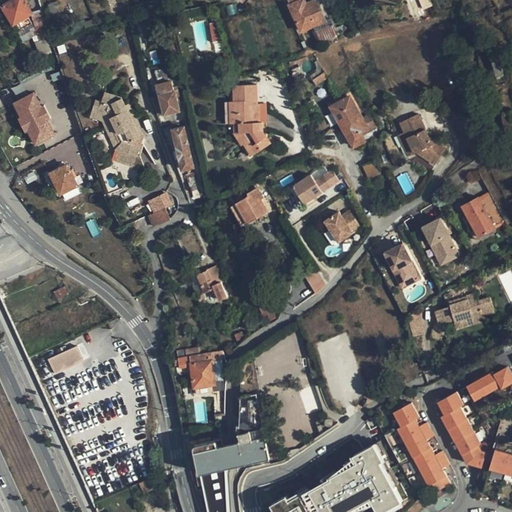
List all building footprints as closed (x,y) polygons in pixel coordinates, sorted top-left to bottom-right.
[(33,10),(27,0),(9,0),(5,2),(15,20),(30,12),(33,10)] [(327,21),(317,0),(315,0),(308,3),(306,0),(286,0),(301,32),(313,27),(319,40),(321,43),(339,34),(331,19),(327,21)] [(40,8),(30,12),(33,22),(37,35),(38,38),(48,34),(40,8)] [(37,35),(33,22),(18,29),(24,41),(37,35)] [(218,23),(210,24),(213,43),(221,41),(218,23)] [(502,74),(498,56),(491,58),(496,76),(502,74)] [(320,66),(315,69),(299,78),(305,88),(326,76),(320,66)] [(179,110),(167,68),(156,71),(159,82),(156,83),(166,114),(179,110)] [(272,143),(265,130),(264,120),(261,121),(256,120),(256,101),(259,101),(259,85),(236,85),(237,102),(231,102),(232,124),(236,124),(237,134),(244,133),(248,141),(246,142),(254,155),(272,143)] [(139,135),(132,107),(130,98),(116,89),(110,99),(104,107),(113,113),(114,118),(118,133),(121,143),(131,149),(128,154),(135,158),(143,142),(142,140),(139,135)] [(43,109),(36,95),(16,105),(23,119),(29,132),(36,145),(56,136),(49,122),(43,109)] [(359,131),(367,127),(362,117),(351,95),(331,106),(347,138),(359,131)] [(104,107),(110,99),(105,96),(95,110),(109,120),(114,118),(113,113),(104,107)] [(136,106),(132,107),(139,135),(142,140),(145,139),(136,106)] [(46,107),(43,109),(49,122),(53,120),(46,107)] [(431,110),(414,111),(415,121),(415,130),(413,134),(414,144),(417,143),(432,159),(446,145),(432,130),(431,110)] [(511,139),(511,112),(502,114),(503,122),(506,141),(511,139)] [(367,127),(368,130),(375,127),(369,114),(362,117),(367,127)] [(23,119),(19,120),(26,134),(29,132),(23,119)] [(195,167),(192,154),(184,126),(172,128),(175,140),(183,170),(195,167)] [(363,140),(359,131),(347,138),(349,143),(351,146),(355,144),(363,140)] [(121,143),(118,133),(111,135),(114,148),(126,156),(128,154),(131,149),(121,143)] [(251,157),(254,155),(246,142),(248,141),(244,133),(237,134),(251,157)] [(355,144),(351,146),(352,149),(365,143),(363,140),(355,144)] [(370,150),(358,155),(368,176),(379,170),(370,150)] [(58,192),(66,188),(75,183),(66,162),(59,166),(49,171),(58,192)] [(335,180),(328,170),(320,176),(326,186),(335,180)] [(326,186),(320,176),(313,180),(309,175),(292,187),(303,202),(326,186)] [(264,197),(259,187),(248,193),(249,195),(245,197),(243,192),(233,197),(236,202),(247,222),(268,210),(261,199),(264,197)] [(461,210),(465,219),(478,241),(500,229),(483,197),(461,210)] [(231,204),(243,224),(247,222),(236,202),(231,204)] [(169,218),(165,207),(148,214),(152,225),(169,218)] [(343,217),(337,209),(323,219),(338,240),(352,230),(343,217)] [(350,212),(343,217),(352,230),(359,225),(350,212)] [(455,249),(440,217),(422,226),(430,242),(429,242),(436,258),(455,249)] [(478,241),(465,219),(460,222),(473,244),(478,241)] [(401,242),(384,251),(392,268),(397,266),(406,283),(419,277),(401,242)] [(455,249),(436,258),(439,264),(458,255),(455,249)] [(222,281),(216,265),(206,268),(207,270),(198,274),(204,291),(205,291),(214,288),(219,300),(227,296),(221,281),(222,281)] [(397,266),(392,268),(401,286),(406,283),(397,266)] [(325,284),(316,267),(304,273),(316,293),(325,284)] [(495,317),(490,301),(479,305),(476,297),(464,301),(465,305),(448,310),(449,312),(434,316),(436,322),(435,323),(432,337),(432,340),(445,342),(448,327),(454,327),(455,328),(468,325),(469,329),(485,325),(483,320),(495,317)] [(421,310),(408,317),(414,336),(425,334),(421,310)] [(80,345),(48,360),(54,373),(86,359),(80,345)] [(224,357),(223,349),(211,351),(212,358),(224,357)] [(216,384),(212,358),(191,362),(195,388),(212,385),(216,384)] [(481,377),(468,383),(475,397),(488,391),(501,385),(502,387),(511,382),(511,374),(509,367),(496,373),(494,371),(481,377)] [(212,385),(195,388),(196,395),(214,392),(212,385)] [(458,391),(438,400),(441,407),(461,398),(458,391)] [(230,444),(194,452),(199,474),(231,467),(268,456),(255,394),(241,397),(238,434),(240,442),(230,444)] [(461,398),(441,407),(446,419),(444,420),(449,431),(454,443),(459,453),(463,463),(476,467),(482,451),(476,449),(475,446),(478,445),(473,435),(468,423),(463,412),(466,410),(461,398)] [(395,408),(402,422),(413,416),(418,414),(411,400),(395,408)] [(413,416),(402,422),(398,424),(405,438),(412,451),(419,465),(427,480),(443,472),(438,463),(435,456),(431,450),(428,443),(424,436),(421,430),(417,422),(413,416)] [(425,418),(417,422),(421,430),(424,436),(432,432),(429,425),(425,418)] [(380,438),(370,443),(380,459),(389,454),(380,438)] [(338,511),(345,509),(370,495),(372,500),(378,510),(393,501),(396,506),(404,501),(395,486),(393,488),(379,464),(382,462),(380,459),(370,443),(349,455),(352,462),(334,472),(329,475),(330,477),(325,480),(311,487),(310,485),(308,486),(298,491),(289,496),(287,491),(271,500),(278,511),(338,511)] [(439,445),(431,450),(435,456),(438,463),(447,458),(443,452),(439,445)] [(511,454),(493,448),(487,467),(511,474),(511,454)] [(382,462),(379,464),(393,488),(395,486),(400,484),(386,460),(382,462)] [(332,468),(322,474),(325,480),(330,477),(329,475),(334,472),(332,468)] [(144,480),(148,490),(160,485),(155,475),(144,480)] [(142,493),(148,490),(144,480),(137,484),(142,493)] [(306,481),(295,487),(298,491),(308,486),(306,481)] [(142,493),(137,484),(128,488),(132,498),(142,493)] [(370,495),(345,509),(346,511),(350,511),(372,500),(370,495)] [(384,511),(396,506),(393,501),(378,510),(378,511),(384,511)]
